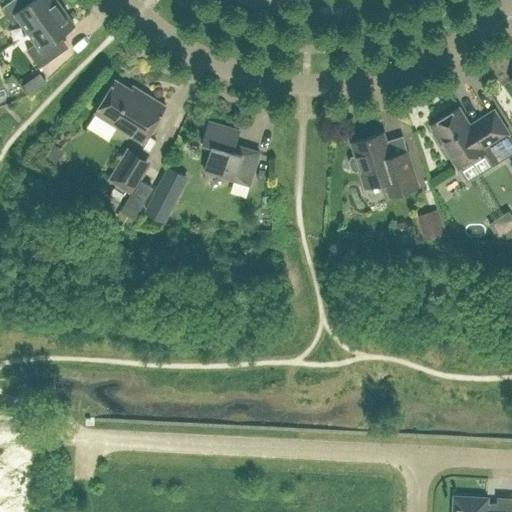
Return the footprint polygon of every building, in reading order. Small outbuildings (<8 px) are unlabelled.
[(28,32),(62,7),(56,0),(32,0),(31,1),(29,0),(11,0),(0,8),(12,24),(19,19),(28,32)] [(62,7),(28,32),(36,43),(26,49),(39,67),(65,49),(57,38),(74,25),(62,7)] [(38,82),(27,73),(14,86),(24,96),(38,82)] [(143,141),(165,106),(147,94),(145,98),(115,79),(95,112),(143,141)] [(511,139),(508,133),(509,133),(494,109),(469,124),(459,107),(431,125),(433,129),(433,131),(440,142),(442,143),(458,168),(483,152),(492,165),(511,152),(511,139)] [(249,184),(259,152),(234,144),(239,129),(209,120),(202,142),(212,145),(204,170),(249,184)] [(389,195),(418,186),(402,135),(386,140),(383,132),(351,142),(355,155),(351,156),(349,160),(351,168),(355,170),(359,169),(365,187),(384,181),(389,195)] [(107,178),(131,193),(151,162),(127,147),(107,178)] [(511,511),(485,510),(485,497),(454,495),(453,511),(511,511)]
